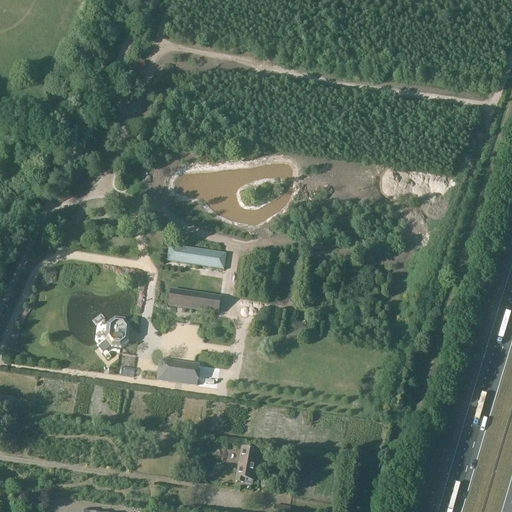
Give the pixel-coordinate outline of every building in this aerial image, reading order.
[(169,246),(166,262),(224,271),(226,254),(169,246)] [(220,298),(171,291),(168,307),(218,314),(220,298)] [(128,344),(130,330),(124,322),(115,321),(107,327),(105,341),(111,349),(120,350),(128,344)] [(160,361),(157,381),(197,387),(200,367),(160,361)] [(0,409),(12,411),(14,399),(0,396),(0,409)] [(252,485),(253,481),(258,452),(241,449),(236,478),(235,482),(252,485)]
